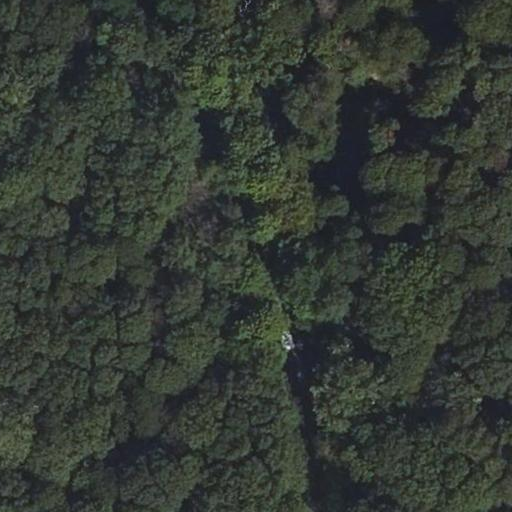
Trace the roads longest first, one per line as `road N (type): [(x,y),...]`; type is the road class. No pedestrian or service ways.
road 1 (tertiary): [(326,511),(295,335),(194,104),(135,0)]
road 2 (track): [(216,291),(16,179)]
road 3 (track): [(511,466),(357,377)]
road 4 (track): [(475,0),(361,41)]
